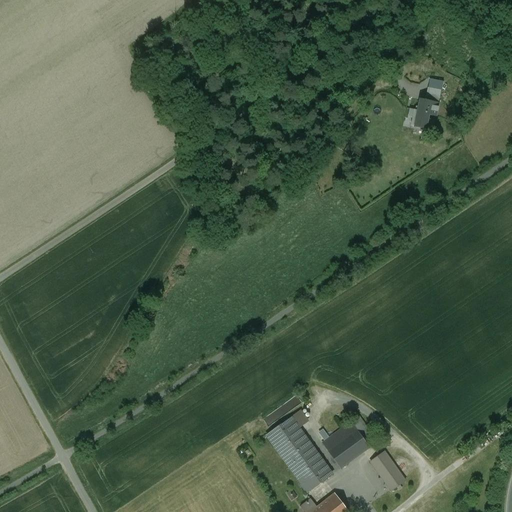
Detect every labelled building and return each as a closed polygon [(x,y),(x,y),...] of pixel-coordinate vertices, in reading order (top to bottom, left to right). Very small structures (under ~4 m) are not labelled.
[(434,110),(412,105),(406,132),(428,137),(434,110)] [(362,153),(348,144),(343,152),(356,161),(362,153)] [(295,395),(263,418),(268,426),(301,404),(295,395)] [(299,411),(265,435),(307,494),(333,475),(302,433),(310,427),(299,411)] [(361,417),(324,443),(342,470),(371,450),(363,439),(372,433),(361,417)] [(386,452),(369,463),(389,492),(405,481),(386,452)] [(296,497),(291,490),(287,493),(291,500),(296,497)] [(321,504),(326,511),(348,511),(334,494),(321,504)] [(310,511),(317,508),(310,499),(300,507),(303,511),(310,511)]
